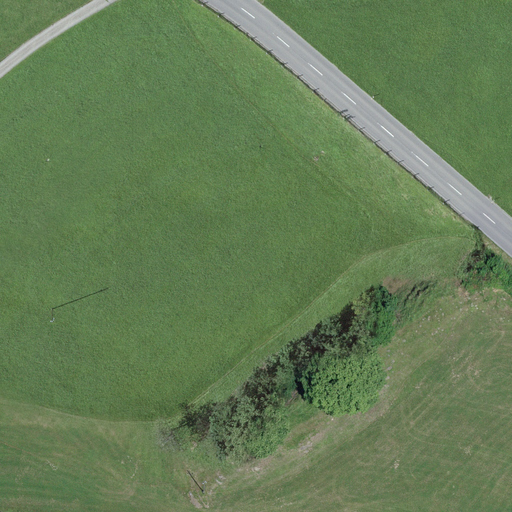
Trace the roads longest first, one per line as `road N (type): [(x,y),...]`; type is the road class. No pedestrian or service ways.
road 1 (tertiary): [(511,239),(230,0)]
road 2 (track): [(107,0),(0,77)]
